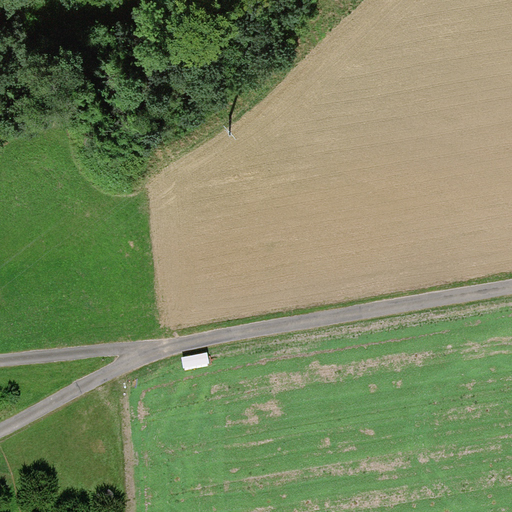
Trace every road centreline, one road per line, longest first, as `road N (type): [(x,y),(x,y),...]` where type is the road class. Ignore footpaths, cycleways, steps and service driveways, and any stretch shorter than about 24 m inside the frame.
road 1 (track): [(511,287),(166,346),(0,431)]
road 2 (track): [(166,346),(0,362)]
